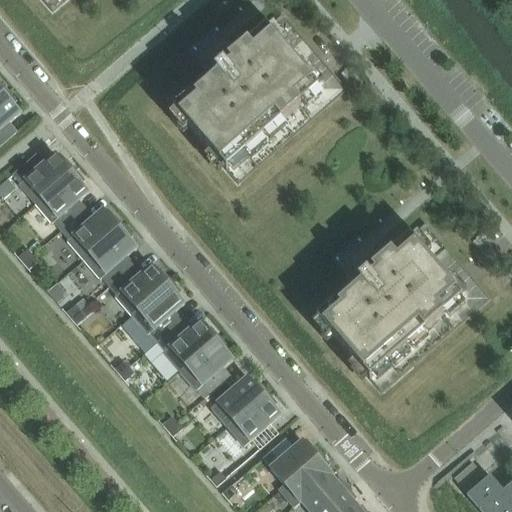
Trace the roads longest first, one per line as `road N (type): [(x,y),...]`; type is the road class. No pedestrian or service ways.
road 1 (residential): [(0,45),(393,498)]
road 2 (residential): [(511,174),(362,0)]
road 3 (residential): [(511,393),(393,498)]
